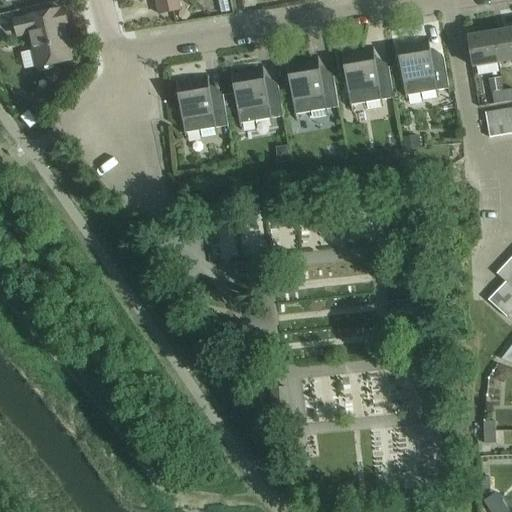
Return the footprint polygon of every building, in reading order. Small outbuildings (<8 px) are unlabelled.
[(154,0),(158,17),(180,12),(177,0),(154,0)] [(62,27),(66,26),(63,11),(59,12),(59,11),(25,19),(25,20),(14,22),(17,37),(29,35),(37,69),(70,62),(62,27)] [(511,30),(494,33),(499,64),(511,61),(511,30)] [(472,68),(473,68),(499,64),(494,33),(467,38),(472,68)] [(397,42),(395,42),(405,97),(421,94),(422,101),(437,99),(436,92),(448,90),(443,59),(431,61),(427,37),(425,37),(427,45),(398,50),(397,42)] [(342,51),(340,51),(350,106),(366,104),(367,110),(382,108),(381,101),(393,99),(388,69),(376,71),(372,46),(370,46),(372,54),(343,59),(342,51)] [(286,61),(285,61),(294,115),(310,113),(312,120),(327,117),(326,110),(338,109),(332,78),(321,80),(317,56),(315,56),(316,64),(288,68),(286,61)] [(231,70),(230,70),(239,124),(255,122),(257,129),(272,126),(271,119),(282,117),(277,87),(265,89),(261,65),(260,65),(261,73),(233,78),(231,70)] [(176,79),(175,79),(184,134),(200,131),(201,138),(217,136),(216,129),(227,127),(222,97),(210,99),(206,74),(205,74),(206,82),(177,87),(176,79)] [(502,78),(489,80),(491,92),(504,91),(502,78)] [(493,94),(494,105),(506,103),(504,92),(493,94)] [(497,113),(501,136),(511,134),(511,129),(509,111),(497,113)] [(28,113),(20,120),(29,131),(37,124),(28,113)] [(485,115),(489,138),(501,136),(497,113),(485,115)] [(418,135),(403,137),(404,150),(420,149),(418,135)] [(287,146),(275,147),(277,163),(289,162),(287,146)] [(496,276),(505,284),(511,290),(511,273),(505,267),(496,276)] [(496,293),(511,308),(511,290),(505,284),(496,293)] [(506,320),(511,312),(511,308),(496,293),(487,302),(506,320)] [(511,347),(502,360),(511,363),(511,347)] [(497,370),(493,380),(500,383),(504,381),(507,374),(497,370)] [(273,411),(288,410),(286,389),(271,391),(273,411)] [(483,423),(483,434),(496,433),(496,422),(483,423)] [(497,445),(496,433),(483,434),(484,446),(497,445)]
